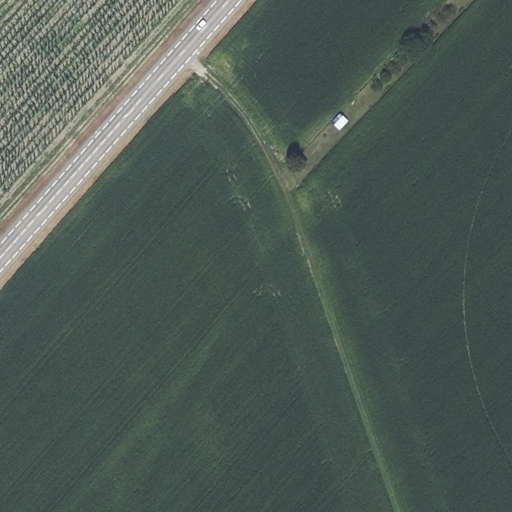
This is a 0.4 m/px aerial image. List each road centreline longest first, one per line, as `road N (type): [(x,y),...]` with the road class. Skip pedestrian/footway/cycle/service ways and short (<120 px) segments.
road 1 (secondary): [(229,0),(0,258)]
road 2 (track): [(296,230),(184,412),(148,511)]
road 3 (track): [(397,511),(296,230)]
road 4 (track): [(296,230),(265,142),(182,52)]
